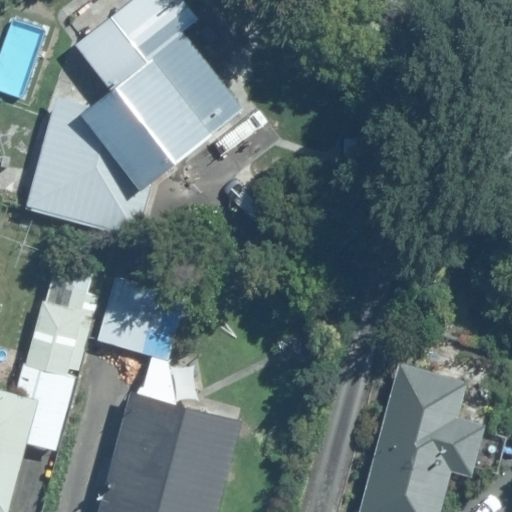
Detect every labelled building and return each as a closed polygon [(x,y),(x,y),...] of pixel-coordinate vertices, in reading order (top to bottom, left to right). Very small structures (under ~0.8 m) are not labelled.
[(143,240),(156,179),(247,106),(187,30),(203,18),(188,0),(132,0),(77,44),(112,88),(91,104),(61,95),(29,207),(143,240)] [(511,114),(495,164),(504,167),(511,169),(511,114)] [(59,256),(23,392),(0,385),(0,511),(9,511),(28,441),(58,449),(106,268),(59,256)] [(98,336),(103,338),(169,360),(185,314),(114,290),(98,336)] [(402,355),(397,375),(362,511),(442,511),(455,462),(477,468),(490,415),(473,411),(482,375),(402,355)] [(219,511),(245,419),(133,387),(98,511),(219,511)]
